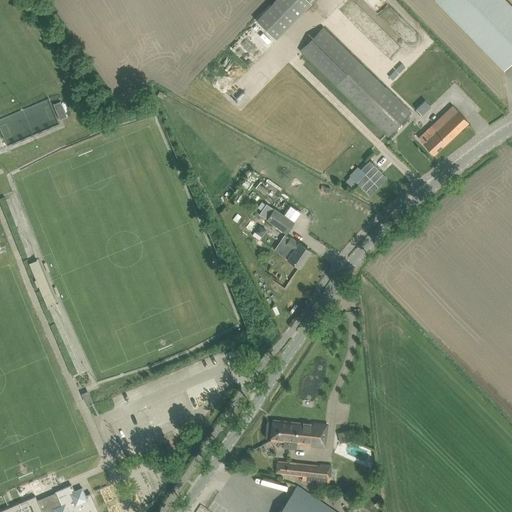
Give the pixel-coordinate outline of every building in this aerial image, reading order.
[(311,3),(307,0),(275,0),(256,20),(276,40),(311,3)] [(511,7),(505,0),(436,0),(504,70),(511,61),(511,7)] [(323,27),(301,50),(388,135),(411,113),(323,27)] [(379,45),(382,52),(395,46),(392,39),(379,45)] [(425,100),(416,108),(423,114),(431,106),(425,100)] [(0,117),(7,134),(19,129),(23,136),(61,120),(60,119),(67,117),(60,101),(54,104),(53,103),(22,116),(19,108),(0,115),(0,117)] [(418,138),(434,154),(469,122),(453,105),(418,138)] [(348,132),(341,140),(348,146),(355,138),(348,132)] [(387,178),(370,161),(361,169),(365,173),(357,182),(370,195),(387,178)] [(267,219),(286,233),(293,222),(267,203),(259,214),(267,219)] [(260,238),(265,229),(258,225),(254,235),(260,238)] [(286,244),(280,253),(289,260),(291,261),(300,267),(311,251),(302,245),(291,237),(290,238),(286,244)] [(44,307),(54,304),(38,259),(28,262),(44,307)] [(273,419),(271,440),(285,442),(284,447),(297,448),(297,444),(311,445),(311,447),(325,448),(327,424),(314,423),(314,424),(273,419)] [(338,432),(339,442),(349,441),(347,431),(338,432)] [(305,464),(282,461),(281,473),(303,475),(303,480),(329,482),(331,467),(305,464)] [(98,511),(91,493),(86,495),(82,487),(74,491),(72,484),(56,491),(62,504),(54,508),(55,511),(98,511)] [(335,511),(297,486),(290,496),(279,511),(335,511)] [(42,511),(36,495),(0,510),(0,511),(42,511)]
